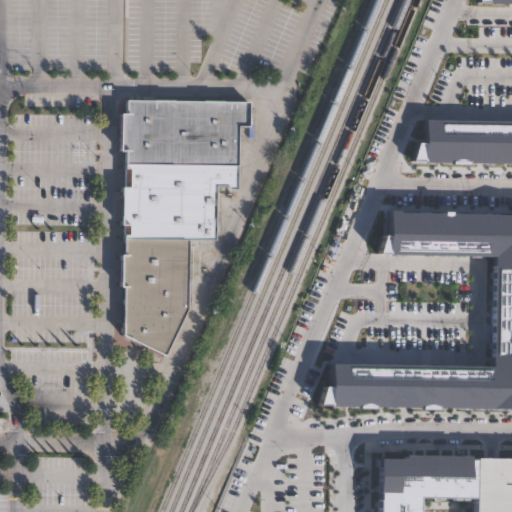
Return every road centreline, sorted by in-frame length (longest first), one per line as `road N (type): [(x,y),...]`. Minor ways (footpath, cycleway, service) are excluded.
road 1 (residential): [(282,89),(13,84),(0,93)]
road 2 (residential): [(134,441),(0,438)]
